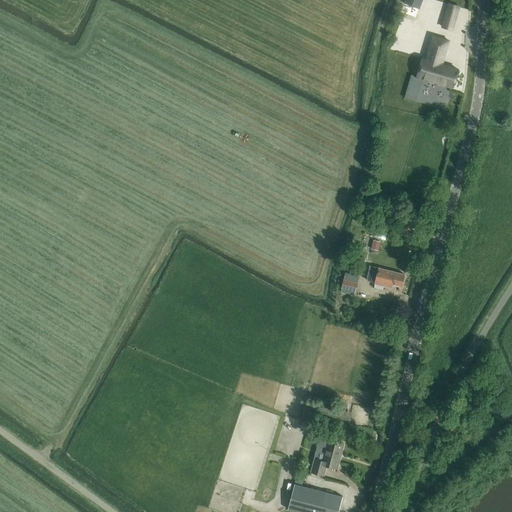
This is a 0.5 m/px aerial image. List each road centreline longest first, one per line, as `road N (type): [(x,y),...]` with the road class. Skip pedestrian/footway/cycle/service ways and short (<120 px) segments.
road 1 (unclassified): [(373,511),(478,97),(484,0)]
road 2 (track): [(111,511),(0,431)]
